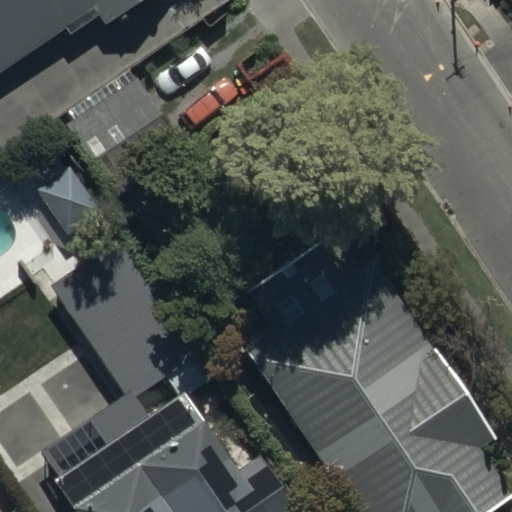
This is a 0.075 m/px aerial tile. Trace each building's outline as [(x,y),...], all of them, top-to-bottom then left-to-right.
[(154,0),(0,0),(0,81),(62,36),(69,46),(99,25),(106,35),(154,0)] [(179,160),(135,93),(68,137),(112,204),(179,160)] [(508,511),(478,466),(493,456),(368,271),(336,293),(315,262),(248,307),(269,339),(238,360),(277,418),(268,424),(302,476),(311,470),(339,511),(508,511)] [(43,459),(121,407),(84,353),(0,409),(0,451),(24,488),(51,471),(43,459)] [(177,400),(48,486),(65,511),(279,511),(250,466),(229,480),(177,400)]
